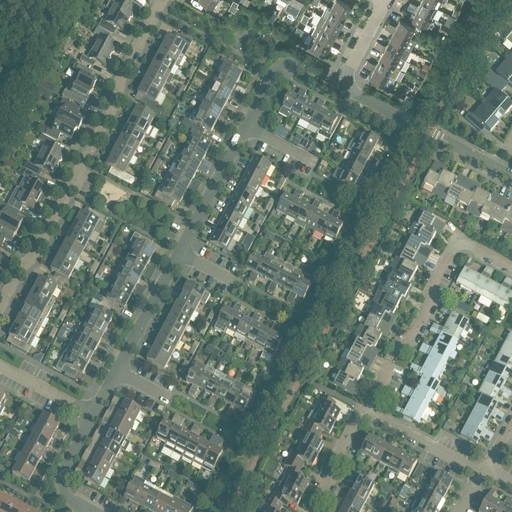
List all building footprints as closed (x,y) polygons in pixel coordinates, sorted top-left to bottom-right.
[(126,6),(129,0),(114,0),(117,1),(111,12),(129,22),(135,11),(126,6)] [(201,0),(216,8),(220,0),(201,0)] [(286,8),(291,10),(291,11),(295,13),(298,7),(299,8),(303,0),(290,0),(289,2),(286,8)] [(350,6),(339,0),(335,0),(331,8),(345,15),(350,6)] [(412,10),(416,12),(418,9),(432,17),(437,8),(423,0),(422,0),(419,7),(415,4),(412,10)] [(232,4),(230,8),(228,10),(237,14),(240,8),(236,7),(232,4)] [(327,5),(322,15),(326,17),(340,25),(345,15),(331,8),(327,5)] [(418,9),(416,12),(413,19),(427,27),(432,17),(418,9)] [(274,21),(277,13),(271,11),(268,18),(274,21)] [(105,24),(102,22),(98,28),(111,35),(115,28),(123,33),(129,22),(111,12),(105,24)] [(322,15),(321,15),(316,24),(335,34),(340,25),(326,17),(322,15)] [(390,30),(394,32),(396,29),(411,37),(416,28),(401,20),(397,26),(393,24),(390,30)] [(450,27),(442,23),(438,30),(447,34),(450,27)] [(316,25),(312,34),(330,44),(335,34),(316,24),(316,25)] [(511,30),(505,25),(497,35),(505,42),(511,33),(511,30)] [(298,27),(296,31),(295,32),(301,36),(304,30),(298,27)] [(396,29),(394,32),(391,38),(411,49),(412,49),(413,48),(415,44),(415,43),(416,41),(411,38),(411,37),(396,29)] [(94,35),(100,38),(94,49),(110,58),(116,47),(105,41),(108,36),(96,30),(94,35)] [(174,39),(169,36),(163,46),(184,57),(189,48),(192,42),(177,34),(174,39)] [(311,35),(313,36),(308,45),(325,54),(330,44),(312,34),(311,35)] [(380,49),(384,51),(386,48),(407,59),(411,51),(410,51),(411,49),(391,38),(387,45),(384,43),(380,49)] [(158,56),(176,65),(175,66),(179,68),(184,57),(163,46),(158,56)] [(386,48),(384,51),(380,58),(402,69),(407,59),(386,48)] [(80,62),(91,68),(93,63),(105,69),(110,58),(94,49),(89,60),(83,57),(80,62)] [(153,65),(171,74),(170,75),(174,77),(178,69),(174,68),(175,66),(176,65),(158,56),(153,65)] [(370,68),(374,70),(375,67),(396,78),(400,70),(401,70),(402,69),(380,58),(377,64),(373,63),(370,68)] [(221,64),(224,66),(219,75),(237,85),(242,75),(237,72),(239,67),(224,59),(221,64)] [(496,74),(511,87),(511,64),(508,61),(496,74)] [(171,74),(153,65),(148,75),(166,84),(170,75),(171,74)] [(71,82),(70,81),(70,82),(92,93),(97,83),(86,77),(89,71),(79,66),(76,72),(71,82)] [(374,70),(370,77),(390,88),(396,78),(375,67),(374,70)] [(143,85),(160,94),(166,84),(148,75),(143,85)] [(214,85),(232,95),(230,98),(234,100),(237,94),(233,92),(237,85),(219,75),(214,85)] [(62,98),(72,103),(75,97),(86,103),(92,93),(70,82),(69,83),(68,85),(66,88),(66,90),(65,92),(62,98)] [(144,97),(141,103),(146,105),(156,111),(159,105),(155,103),(160,94),(143,85),(138,94),(144,97)] [(232,95),(214,85),(209,95),(227,104),(230,98),(232,95)] [(511,106),(511,105),(496,92),(485,105),(501,119),(511,106)] [(296,98),(289,94),(279,114),(289,120),(299,99),(302,101),(304,97),(299,94),(296,98)] [(204,104),(222,113),(220,117),(224,119),(227,113),(223,111),(227,104),(209,95),(204,104)] [(299,99),(289,120),(291,115),(301,120),(309,104),(302,101),(299,99)] [(64,110),(59,121),(77,130),(78,131),(84,120),(75,115),(77,110),(63,102),(60,108),(64,110)] [(199,114),(194,111),(194,112),(217,123),(220,117),(222,113),(204,104),(199,114)] [(309,104),(301,120),(297,126),(307,131),(310,125),(318,109),(321,111),(323,107),(318,104),(316,108),(309,104)] [(143,111),(138,108),(133,118),(150,127),(155,117),(158,119),(161,113),(156,111),(146,105),(143,111)] [(465,118),(477,128),(481,124),(490,132),(501,119),(485,105),(474,117),(469,114),(465,118)] [(318,109),(310,125),(319,130),(320,130),(328,114),(321,111),(318,109)] [(182,125),(187,127),(193,130),(203,136),(206,131),(211,133),(217,123),(194,112),(189,121),(185,119),(182,125)] [(320,130),(319,130),(316,135),(329,142),(342,117),(337,114),(335,118),(328,114),(320,130)] [(128,127),(145,137),(150,127),(133,118),(128,127)] [(46,135),(57,141),(60,136),(71,142),(77,130),(59,121),(53,132),(49,130),(46,135)] [(461,123),(457,128),(469,135),(473,130),(461,123)] [(280,137),(284,129),(277,125),(273,134),(280,137)] [(123,137),(140,146),(145,137),(128,127),(123,137)] [(284,129),(280,137),(284,140),(289,131),(284,129)] [(189,136),(193,138),(188,148),(205,157),(211,147),(206,144),(208,139),(203,136),(193,130),(189,136)] [(373,138),(363,133),(358,143),(374,151),(377,144),(381,146),(384,141),(375,136),(373,138)] [(297,136),(295,139),(291,137),(289,142),(298,147),(303,139),(297,136)] [(39,142),(45,145),(40,156),(58,166),(64,155),(52,148),(54,143),(41,137),(39,142)] [(118,146),(135,155),(140,146),(123,137),(118,146)] [(303,139),(298,147),(304,150),(309,142),(303,139)] [(353,153),(369,161),(367,164),(371,166),(374,160),(370,158),(374,151),(358,143),(353,153)] [(313,155),(317,147),(312,144),(308,152),(313,155)] [(113,156),(130,165),(135,155),(118,146),(113,156)] [(205,157),(188,148),(183,157),(200,166),(205,157)] [(369,161),(353,153),(348,162),(364,171),(367,164),(369,161)] [(23,170),(26,172),(31,174),(37,177),(40,170),(52,177),(58,166),(40,156),(34,167),(27,163),(23,170)] [(107,166),(112,169),(109,175),(132,186),(135,180),(125,174),(130,165),(113,156),(107,166)] [(200,166),(183,157),(178,166),(196,176),(200,166)] [(271,165),(255,157),(249,168),(265,177),(271,165)] [(343,172),(359,180),(357,183),(361,184),(364,179),(360,177),(364,171),(348,162),(343,172)] [(424,186),(434,191),(432,195),(438,198),(450,176),(439,170),(441,166),(435,163),(421,189),(422,190),(424,186)] [(196,176),(178,166),(173,176),(191,185),(196,176)] [(265,177),(249,168),(243,179),(260,187),(265,177)] [(23,178),(25,180),(19,190),(40,201),(46,189),(34,183),(37,177),(31,174),(26,172),(23,178)] [(359,180),(343,172),(338,181),(354,190),(357,183),(359,180)] [(191,185),(173,176),(168,185),(186,195),(191,185)] [(447,198),(456,203),(454,206),(455,207),(469,181),(463,178),(461,182),(450,176),(438,198),(445,202),(447,198)] [(282,178),(279,184),(283,186),(286,187),(287,184),(285,183),(286,180),(282,178)] [(260,187),(243,179),(238,189),(254,198),(260,187)] [(458,204),(467,209),(466,212),(472,216),(484,194),(473,188),(474,184),(469,181),(455,207),(457,208),(458,204)] [(155,198),(162,202),(172,207),(175,202),(180,205),(186,195),(168,185),(163,183),(155,198)] [(254,198),(238,189),(232,200),(248,208),(254,198)] [(8,207),(13,209),(16,203),(34,212),(40,201),(19,190),(23,193),(20,199),(14,195),(8,207)] [(480,216),(489,220),(487,224),(489,225),(503,199),(497,196),(494,200),(484,194),(472,216),(478,219),(480,216)] [(292,199),(285,196),(277,211),(286,216),(294,200),(298,202),(300,198),(294,195),(292,199)] [(492,222),(501,227),(499,230),(506,234),(511,222),(511,209),(507,206),(509,202),(503,199),(489,225),(490,226),(492,222)] [(248,208),(232,200),(227,210),(243,219),(248,208)] [(298,202),(294,200),(286,216),(296,221),(304,205),(298,202)] [(0,207),(0,211),(3,213),(0,219),(0,224),(17,234),(23,223),(10,217),(13,212),(1,205),(0,207)] [(296,221),(294,225),(303,230),(313,210),(317,212),(319,208),(313,205),(311,209),(304,205),(296,221)] [(418,226),(414,224),(411,230),(432,241),(438,231),(442,233),(445,226),(430,219),(433,214),(422,208),(419,214),(423,216),(418,226)] [(87,216),(82,213),(77,223),(94,232),(99,222),(103,224),(106,219),(90,210),(87,216)] [(243,219),(227,210),(221,221),(237,229),(243,219)] [(303,230),(303,231),(306,226),(315,231),(323,216),(317,212),(313,210),(303,230)] [(330,219),(323,216),(315,231),(325,236),(332,221),(336,222),(338,218),(332,215),(330,219)] [(260,216),(255,225),(257,226),(261,228),(265,219),(260,216)] [(237,229),(221,221),(215,232),(231,240),(237,229)] [(336,222),(332,221),(325,236),(335,241),(343,226),(336,222)] [(94,232),(77,223),(72,232),(89,241),(94,232)] [(0,241),(1,240),(11,246),(17,234),(0,224),(0,241)] [(406,248),(402,246),(402,247),(427,260),(430,255),(426,253),(432,241),(411,230),(407,237),(410,239),(406,248)] [(66,242),(84,251),(89,241),(72,232),(66,242)] [(130,243),(136,246),(132,252),(150,262),(155,252),(150,249),(153,244),(141,237),(142,235),(136,232),(130,243)] [(210,242),(226,251),(231,240),(215,232),(210,242)] [(61,251),(79,260),(84,251),(66,242),(61,251)] [(400,260),(396,258),(393,264),(414,275),(420,265),(424,267),(427,260),(402,247),(401,248),(405,250),(400,260)] [(79,260),(61,251),(56,261),(73,270),(79,260)] [(150,262),(132,252),(127,262),(145,271),(150,262)] [(254,253),(246,269),(253,272),(256,273),(264,258),(254,253)] [(256,273),(253,272),(251,276),(257,279),(259,275),(265,279),(275,259),(274,259),(273,257),(269,256),(268,255),(266,254),(264,258),(256,273)] [(275,259),(265,279),(272,283),(275,284),(285,265),(284,264),(282,262),(279,261),(277,260),(275,259)] [(53,279),(64,285),(69,288),(72,282),(68,280),(73,270),(56,261),(51,271),(56,274),(53,279)] [(145,271),(127,262),(122,271),(140,281),(145,271)] [(388,282),(384,280),(383,281),(409,294),(412,289),(408,287),(414,275),(393,264),(389,271),(393,273),(388,282)] [(275,284),(272,283),(270,287),(276,290),(278,286),(284,289),(294,270),(294,269),(292,267),(288,266),(287,266),(285,265),(275,284)] [(455,285),(460,287),(459,289),(465,292),(474,274),(464,269),(455,285)] [(294,270),(284,289),(291,293),(294,294),(304,275),(303,274),(302,273),(298,271),(296,271),(294,270)] [(140,281),(122,271),(117,281),(134,290),(140,281)] [(465,292),(470,295),(471,293),(476,295),(484,279),(474,274),(465,292)] [(294,294),(291,293),(289,297),(295,300),(297,296),(304,299),(312,284),(314,280),(312,279),(311,278),(308,276),(305,276),(304,275),(294,294)] [(45,282),(40,279),(35,289),(53,298),(58,288),(61,290),(64,285),(53,279),(48,276),(45,282)] [(476,295),(481,298),(480,300),(485,303),(495,285),(484,279),(476,295)] [(134,290),(117,281),(112,291),(129,300),(134,290)] [(382,294),(378,292),(374,298),(396,309),(401,299),(405,301),(409,294),(383,281),(383,282),(387,284),(382,294)] [(205,293),(188,284),(183,293),(205,305),(210,296),(205,294),(205,293)] [(485,303),(491,305),(491,304),(496,306),(505,290),(495,285),(485,303)] [(53,298),(35,289),(30,298),(51,310),(56,300),(52,299),(53,298)] [(496,306),(501,309),(500,310),(505,313),(511,299),(511,293),(505,290),(496,306)] [(94,301),(100,304),(111,310),(116,313),(119,307),(124,310),(129,300),(112,291),(107,300),(103,299),(102,302),(96,298),(94,301)] [(205,305),(183,293),(177,303),(195,313),(200,304),(205,306),(205,305)] [(46,319),(51,310),(30,298),(25,308),(46,319)] [(370,316),(366,314),(365,315),(391,329),(394,323),(390,321),(396,309),(374,298),(371,305),(375,307),(370,316)] [(88,309),(94,312),(90,318),(108,328),(113,318),(108,315),(111,310),(100,304),(94,301),(92,300),(88,309)] [(195,313),(177,303),(172,312),(190,322),(195,313)] [(41,328),(46,319),(25,308),(20,317),(41,328)] [(225,308),(217,324),(214,329),(224,335),(227,329),(235,314),(238,315),(240,312),(234,309),(232,312),(225,308)] [(190,322),(172,312),(167,322),(185,332),(190,322)] [(227,329),(236,334),(245,319),(238,315),(235,314),(227,329)] [(468,323),(451,314),(446,324),(467,335),(471,328),(466,326),(468,323)] [(364,327),(360,326),(357,332),(378,343),(384,333),(387,335),(391,329),(365,315),(365,317),(368,319),(364,327)] [(36,338),(41,328),(20,317),(15,327),(36,338)] [(85,328),(103,337),(102,340),(106,342),(108,336),(105,334),(108,328),(90,318),(85,327),(85,328)] [(236,341),(240,342),(242,343),(244,344),(254,324),(257,325),(259,322),(253,319),(251,322),(245,319),(236,334),(234,339),(235,339),(236,341)] [(185,332),(167,322),(162,332),(180,341),(185,332)] [(246,346),(250,348),(252,348),(253,349),(264,329),(257,325),(254,324),(244,344),(245,344),(246,346)] [(467,335),(446,324),(441,334),(457,343),(460,338),(461,339),(463,334),(467,335)] [(85,327),(80,325),(75,334),(98,347),(102,340),(103,337),(85,328),(85,327)] [(9,337),(15,340),(12,345),(28,353),(36,338),(15,327),(9,337)] [(256,351),(259,353),(261,353),(263,354),(273,334),(276,335),(278,332),(272,329),(270,332),(264,329),(253,349),(255,350),(256,351)] [(180,341),(162,332),(157,341),(175,351),(180,341)] [(352,350),(348,348),(348,349),(373,362),(376,357),(372,355),(378,343),(357,332),(353,339),(357,341),(352,350)] [(70,344),(93,356),(92,359),(96,361),(99,355),(95,353),(98,347),(75,334),(70,344)] [(265,356),(269,358),(270,358),(272,359),(275,355),(283,339),(276,335),(273,334),(263,354),(264,355),(265,356)] [(457,343),(441,334),(436,344),(453,353),(456,348),(455,347),(457,343)] [(175,351),(157,341),(152,351),(170,360),(175,351)] [(499,353),(511,359),(511,347),(505,343),(499,353)] [(64,354),(70,357),(70,356),(88,365),(92,359),(93,356),(70,344),(69,344),(64,354)] [(453,353),(436,344),(430,354),(447,363),(449,359),(454,362),(457,355),(453,353)] [(346,362),(342,360),(339,366),(360,378),(366,366),(370,368),(373,362),(348,349),(347,350),(351,352),(346,362)] [(147,360),(164,370),(170,360),(152,351),(147,360)] [(494,364),(510,372),(511,367),(511,359),(499,353),(494,364)] [(447,363),(430,354),(425,365),(442,374),(445,368),(444,367),(447,363)] [(58,370),(60,370),(74,379),(77,373),(83,376),(88,365),(70,356),(70,357),(65,366),(61,364),(58,370)] [(186,382),(193,386),(196,388),(207,367),(206,367),(206,368),(197,363),(195,367),(186,382)] [(510,372),(494,364),(489,373),(504,382),(510,372)] [(420,374),(423,376),(436,383),(438,378),(439,379),(442,374),(425,365),(420,374)] [(334,384),(330,382),(330,383),(355,397),(358,391),(354,389),(360,378),(339,366),(335,373),(339,375),(334,384)] [(196,388),(193,386),(191,390),(197,393),(199,389),(205,393),(216,373),(215,372),(213,370),(210,368),(208,368),(207,367),(196,388)] [(216,373),(205,393),(212,396),(215,398),(226,377),(225,377),(224,377),(222,375),(219,373),(216,373)] [(483,384),(499,392),(504,382),(489,373),(483,384)] [(423,376),(418,386),(435,395),(438,390),(436,389),(439,384),(436,383),(423,376)] [(215,398),(212,396),(210,400),(216,403),(218,399),(224,403),(232,387),(235,382),(226,377),(215,398)] [(232,387),(224,403),(231,406),(234,408),(245,388),(244,387),(235,382),(232,387)] [(478,394),(481,396),(494,402),(499,392),(483,384),(478,394)] [(461,385),(457,394),(463,397),(467,388),(461,385)] [(435,395),(418,386),(412,396),(429,405),(430,401),(436,404),(439,397),(435,396),(435,395)] [(230,410),(235,413),(237,410),(244,413),(252,398),(254,393),(253,392),(251,390),(248,389),(246,388),(245,388),(234,408),(231,406),(230,410)] [(316,406),(312,413),(335,425),(340,414),(333,410),(336,405),(321,396),(316,406)] [(407,407),(428,418),(431,413),(427,411),(428,410),(426,409),(429,405),(412,396),(407,407)] [(481,396),(476,406),(492,414),(497,404),(494,402),(481,396)] [(122,408),(112,403),(109,408),(136,422),(141,412),(125,403),(122,408)] [(471,416),(487,424),(492,414),(476,406),(471,416)] [(428,418),(407,407),(402,417),(418,425),(421,420),(425,423),(428,418)] [(107,413),(117,418),(114,422),(131,431),(136,422),(109,408),(107,413)] [(315,423),(308,420),(303,429),(319,437),(322,432),(329,436),(335,425),(312,413),(312,414),(318,417),(315,423)] [(60,425),(43,416),(38,426),(64,440),(67,435),(57,430),(60,425)] [(170,425),(165,423),(156,439),(166,444),(180,418),(175,416),(170,425)] [(465,426),(481,434),(487,424),(471,416),(465,426)] [(184,421),(180,418),(166,444),(176,449),(184,433),(179,430),(184,421)] [(111,427),(102,422),(99,427),(126,441),(131,431),(114,422),(111,427)] [(33,436),(50,444),(52,439),(62,444),(64,440),(38,426),(33,436)] [(184,433),(176,449),(173,454),(183,459),(185,454),(199,428),(194,426),(189,435),(184,433)] [(460,436),(476,444),(481,434),(465,426),(460,436)] [(107,437),(104,441),(121,450),(125,453),(130,443),(126,441),(99,427),(97,431),(107,437)] [(183,459),(192,464),(203,443),(199,440),(204,431),(199,428),(185,454),(183,459)] [(299,438),(305,441),(301,448),(318,457),(324,446),(316,442),(319,437),(303,429),(299,438)] [(50,444),(33,436),(28,445),(54,459),(57,454),(47,449),(50,444)] [(208,446),(203,443),(192,464),(202,469),(218,438),(213,436),(208,446)] [(370,459),(378,443),(368,437),(359,453),(370,459)] [(223,441),(218,438),(202,469),(211,474),(214,469),(214,470),(223,453),(218,451),(223,441)] [(101,446),(92,441),(89,446),(116,460),(121,450),(104,441),(101,446)] [(380,464),(388,448),(378,443),(370,459),(380,464)] [(23,455),(39,463),(42,459),(52,464),(54,459),(28,445),(23,455)] [(87,451),(96,456),(94,461),(110,470),(116,460),(89,446),(87,451)] [(284,466),(288,468),(289,468),(300,474),(300,473),(305,464),(312,468),(318,457),(301,448),(298,455),(292,452),(284,466)] [(380,464),(389,469),(397,453),(388,448),(380,464)] [(389,469),(387,472),(397,477),(398,474),(407,458),(397,453),(389,469)] [(39,463),(23,455),(18,464),(44,478),(46,473),(37,468),(39,463)] [(407,458),(398,474),(407,479),(416,463),(407,458)] [(91,466),(81,461),(79,465),(105,479),(110,470),(94,461),(91,466)] [(44,478),(18,464),(13,474),(29,483),(32,478),(42,483),(44,478)] [(84,480),(89,483),(87,486),(97,491),(98,488),(100,489),(105,479),(79,465),(77,470),(86,475),(84,480)] [(414,475),(420,477),(425,468),(419,465),(414,475)] [(288,468),(284,477),(280,484),(303,496),(309,485),(301,481),(304,476),(300,473),(300,474),(289,468),(288,468)] [(431,483),(447,492),(452,482),(436,474),(431,483)] [(124,499),(130,502),(128,504),(133,507),(143,488),(145,483),(135,477),(132,483),(132,484),(124,499)] [(355,483),(349,480),(346,484),(369,496),(374,487),(358,478),(355,483)] [(146,483),(143,488),(133,507),(138,509),(139,507),(144,509),(153,493),(155,488),(146,483)] [(426,493),(442,501),(447,492),(431,483),(426,493)] [(272,500),(283,506),(287,508),(289,503),(297,507),(303,496),(280,484),(276,491),(272,499),(272,500)] [(344,488),(351,491),(348,497),(364,506),(369,496),(346,484),(344,488)] [(155,488),(153,493),(144,509),(149,511),(148,511),(155,511),(162,498),(165,494),(155,488)] [(495,494),(490,492),(479,511),(492,511),(497,504),(491,501),(495,494)] [(421,502),(437,511),(442,501),(426,493),(421,502)] [(165,494),(162,498),(155,511),(167,511),(172,503),(171,503),(174,498),(165,494)] [(272,500),(272,499),(268,497),(260,511),(261,511),(279,511),(283,506),(272,500)] [(345,503),(338,499),(336,503),(352,511),(360,511),(364,506),(348,497),(345,503)] [(0,511),(10,511),(15,503),(6,498),(0,508),(0,511)] [(167,511),(179,511),(184,503),(174,498),(171,503),(172,503),(167,511)] [(382,511),(388,502),(384,500),(378,511),(381,511),(382,511)] [(392,500),(389,506),(388,509),(394,511),(399,503),(396,502),(392,500)] [(411,510),(414,511),(436,511),(437,511),(421,502),(421,503),(416,500),(411,510)] [(502,506),(497,504),(492,511),(504,511),(509,502),(505,500),(502,506)] [(22,511),(24,508),(15,503),(10,511),(22,511)] [(179,511),(191,511),(193,509),(184,503),(179,511)] [(352,511),(336,503),(334,507),(341,511),(340,511),(352,511)]
